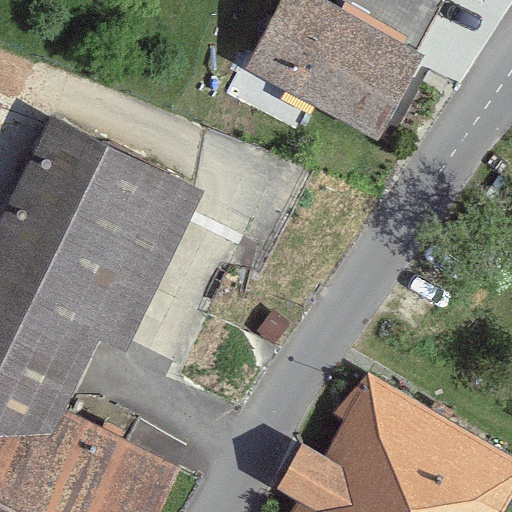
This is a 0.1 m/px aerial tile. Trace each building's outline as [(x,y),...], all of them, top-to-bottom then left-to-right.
[(402,53),(295,0),(267,0),(232,72),(361,135),(402,53)] [(0,379),(55,408),(87,338),(115,352),(196,181),(164,166),(165,165),(44,110),(0,205),(0,379)] [(511,450),(373,370),(290,511),(492,511),(511,479),(511,450)] [(0,497),(31,511),(142,511),(168,467),(55,408),(0,379),(0,497)] [(0,511),(31,511),(0,497),(0,511)]
